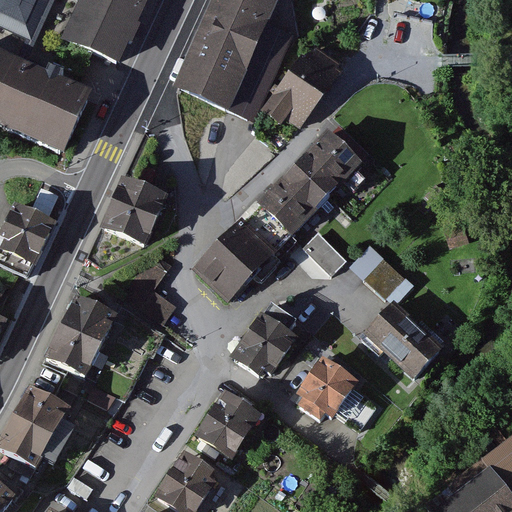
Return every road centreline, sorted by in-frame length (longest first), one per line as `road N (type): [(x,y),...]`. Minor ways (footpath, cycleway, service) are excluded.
road 1 (tertiary): [(138,89),(0,381)]
road 2 (residential): [(384,0),(375,69),(347,87),(223,218),(192,227)]
road 3 (residential): [(206,355),(108,496),(111,511)]
road 4 (residential): [(192,227),(167,116),(159,100),(138,89)]
road 5 (residential): [(192,227),(185,266),(206,355)]
